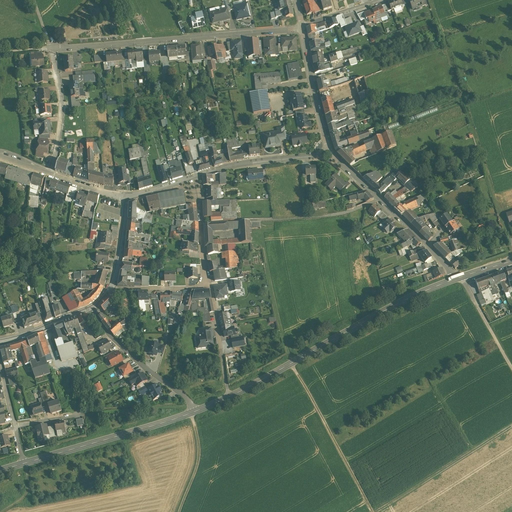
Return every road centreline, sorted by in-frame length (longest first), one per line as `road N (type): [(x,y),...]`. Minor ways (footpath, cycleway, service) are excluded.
road 1 (track): [(262,233),(291,363),(372,511)]
road 2 (secondary): [(455,279),(192,412)]
road 3 (residential): [(301,26),(50,48)]
road 4 (residential): [(111,287),(204,287),(197,174)]
road 5 (tertiary): [(455,279),(329,153)]
road 6 (secondary): [(192,412),(24,462)]
road 7 (track): [(511,425),(374,511)]
road 8 (residential): [(192,412),(88,310)]
road 9 (residential): [(197,174),(329,153)]
road 10 (tertiary): [(329,153),(301,26)]
road 11 (residential): [(49,174),(63,101),(50,48)]
